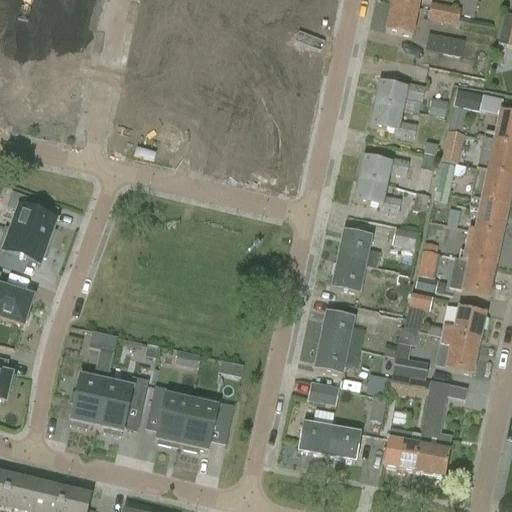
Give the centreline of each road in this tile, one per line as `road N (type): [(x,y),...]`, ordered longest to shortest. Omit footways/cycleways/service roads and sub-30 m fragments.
road 1 (residential): [(243,509),(306,216)]
road 2 (residential): [(30,455),(49,356),(117,170)]
road 3 (residential): [(306,216),(353,0)]
road 4 (residential): [(243,509),(30,455)]
road 5 (residential): [(306,216),(117,170)]
road 6 (residential): [(89,163),(123,0)]
road 7 (residential): [(480,511),(511,361)]
